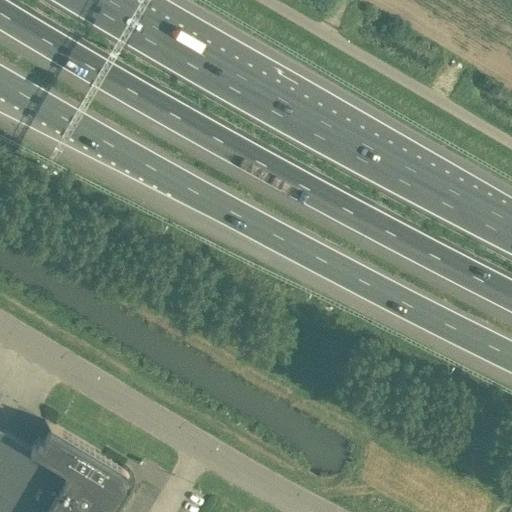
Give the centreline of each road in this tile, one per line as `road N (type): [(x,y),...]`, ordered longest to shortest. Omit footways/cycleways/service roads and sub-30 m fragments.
road 1 (motorway): [(0,13),(511,296)]
road 2 (motorway): [(0,81),(511,356)]
road 3 (motorway): [(511,228),(97,0)]
road 4 (unclassified): [(321,511),(0,326)]
road 5 (unclassified): [(511,143),(263,0)]
